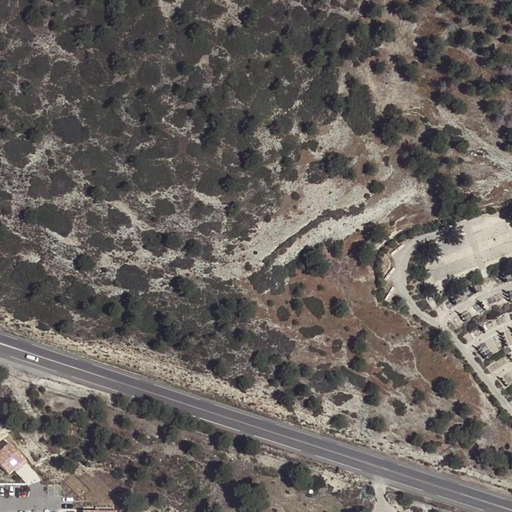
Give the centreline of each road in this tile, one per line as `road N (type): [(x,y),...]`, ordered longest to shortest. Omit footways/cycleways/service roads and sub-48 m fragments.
road 1 (secondary): [(0,348),(504,511)]
road 2 (secondary): [(511,505),(83,365)]
